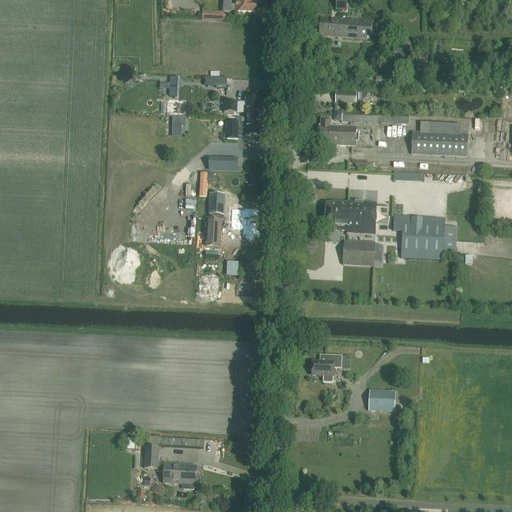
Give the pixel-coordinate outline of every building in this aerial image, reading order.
[(236,0),(237,4),(231,3),(231,1),(224,1),(223,13),(237,13),(237,14),(255,14),(256,5),(254,5),(253,0),(236,0)] [(335,0),(335,11),(346,11),(346,0),(335,0)] [(214,21),(224,21),(225,13),(202,12),(202,9),(198,9),(198,18),(202,18),(202,21),(214,21)] [(445,16),(444,26),(455,28),(456,17),(445,16)] [(372,21),(334,19),(334,20),(320,19),(319,37),(371,41),(372,21)] [(393,46),(392,58),(409,59),(410,47),(393,46)] [(172,88),(173,88),(183,88),(186,87),(186,80),(184,80),(182,79),(174,78),(167,78),(166,91),(166,97),(167,97),(167,104),(172,104),(172,88)] [(335,104),(356,106),(357,93),(335,92),(335,104)] [(245,120),(262,121),(262,100),(246,99),(246,104),(237,103),(224,103),(223,113),(245,114),(245,120)] [(393,124),(409,124),(409,115),(394,115),(393,114),(380,114),(355,113),(355,112),(342,111),(341,123),(379,124),(385,124),(393,124)] [(245,137),(261,138),(262,121),(245,120),(245,125),(237,124),(237,119),(228,119),(228,124),(225,124),(223,126),(223,133),(224,135),(245,135),(245,137)] [(356,128),(333,127),(333,128),(327,128),(327,120),(318,120),(318,128),(316,128),(315,145),(322,145),(322,147),(355,148),(356,128)] [(472,137),(483,137),(483,122),(472,122),(472,137)] [(468,136),(461,135),(462,126),(421,123),(420,133),(412,132),(411,156),(467,159),(468,136)] [(209,216),(210,216),(224,217),(224,196),(210,195),(209,216)] [(401,210),(401,197),(393,196),(393,210),(401,210)] [(325,203),(324,230),(345,232),(345,233),(373,235),(376,206),(373,204),(347,202),(347,203),(336,203),(336,204),(325,203)] [(258,221),(259,210),(243,209),(243,214),(231,214),(231,220),(258,221)] [(443,261),(443,255),(455,256),(457,228),(444,227),(445,220),(393,218),(392,248),(392,259),(443,261)] [(220,248),(220,246),(222,220),(207,220),(206,247),(220,248)] [(258,221),(231,220),(231,225),(243,226),(242,236),(258,237),(258,221)] [(342,266),(373,268),(375,244),(344,242),(342,266)] [(377,301),(385,301),(386,274),(377,273),(377,301)] [(312,376),(323,377),(323,384),(333,384),(333,377),(334,370),(341,370),(342,357),(320,356),(320,363),(313,363),(312,376)] [(374,380),(383,380),(384,372),(374,372),(374,380)] [(369,410),(369,412),(395,413),(396,393),(370,392),(369,410)] [(337,428),(337,439),(340,439),(339,433),(347,432),(347,427),(337,428)] [(164,474),(163,486),(173,486),(173,485),(195,486),(197,467),(159,464),(160,449),(145,448),(144,470),(157,471),(157,474),(164,474)] [(182,462),(221,464),(222,456),(214,456),(214,451),(183,451),(182,462)]
